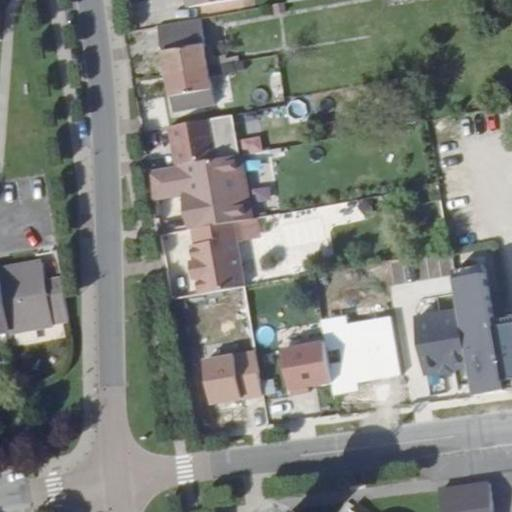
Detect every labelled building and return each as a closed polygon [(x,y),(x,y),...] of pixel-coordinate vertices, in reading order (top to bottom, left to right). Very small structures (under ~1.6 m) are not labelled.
[(238,0),(186,0),(189,14),(239,4),(238,0)] [(210,79),(200,29),(157,38),(166,87),(210,79)] [(215,102),(210,79),(166,87),(173,124),(207,117),(205,103),(215,102)] [(207,117),(218,116),(215,102),(205,103),(207,117)] [(257,113),(237,115),(238,129),(259,127),(257,113)] [(147,184),(153,213),(182,208),(186,227),(196,226),(198,240),(234,233),(248,231),(234,167),(218,170),(210,132),(166,140),(174,179),(147,184)] [(487,158),(488,166),(511,164),(511,134),(464,139),(466,160),(487,158)] [(319,227),(362,219),(358,200),(315,209),(319,227)] [(186,227),(189,242),(193,241),(198,240),(196,226),(186,227)] [(199,290),(202,306),(246,298),(234,233),(198,240),(193,241),(196,256),(193,256),(196,271),(199,290)] [(328,239),(278,247),(282,267),(331,259),(328,239)] [(8,339),(65,329),(57,286),(43,289),(40,270),(0,276),(0,298),(7,337),(8,339)] [(325,339),(277,346),(284,394),(332,387),(325,339)] [(198,359),(204,404),(259,396),(253,351),(198,359)] [(445,511),(495,511),(492,484),(443,490),(445,511)]
